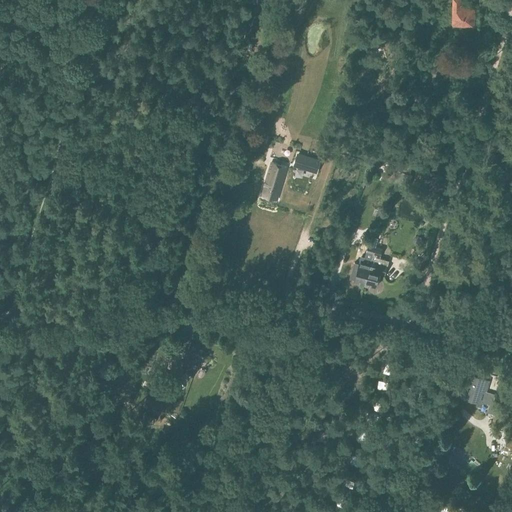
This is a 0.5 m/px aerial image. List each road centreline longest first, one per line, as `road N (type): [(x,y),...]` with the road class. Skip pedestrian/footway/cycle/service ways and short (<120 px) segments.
road 1 (unclassified): [(0,316),(321,308),(511,338)]
road 2 (track): [(511,16),(418,324)]
road 3 (track): [(82,74),(139,100),(150,125),(95,316)]
road 4 (track): [(321,308),(246,511)]
road 5 (track): [(69,119),(10,316)]
